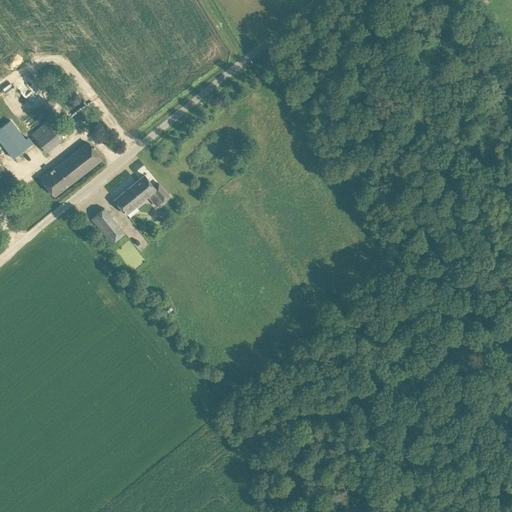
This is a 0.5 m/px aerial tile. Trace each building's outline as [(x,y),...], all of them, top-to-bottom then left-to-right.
[(6,118),(0,123),(0,145),(11,159),(31,142),(27,136),(23,139),(6,118)] [(63,138),(50,121),(33,135),(46,151),(63,138)] [(100,158),(88,142),(41,178),(54,195),(101,159),(100,158)] [(0,193),(14,183),(0,165),(0,193)] [(169,196),(158,183),(154,187),(144,175),(114,199),(126,214),(154,191),(163,201),(169,196)] [(124,233),(109,213),(104,208),(91,218),(111,243),(124,233)] [(220,258),(186,214),(146,245),(189,300),(208,285),(199,274),(220,258)]
